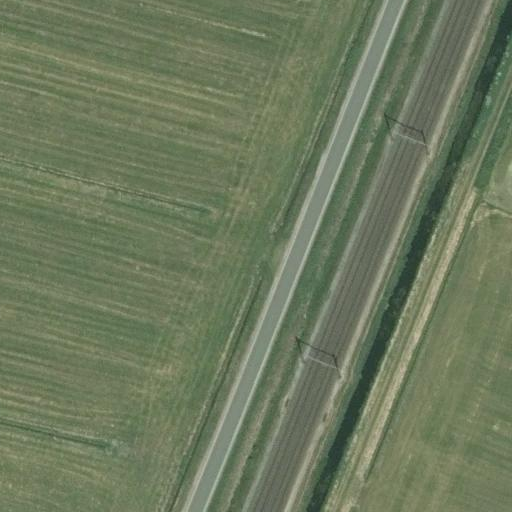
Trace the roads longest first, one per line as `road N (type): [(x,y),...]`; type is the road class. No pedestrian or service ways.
road 1 (unclassified): [(195,511),(396,0)]
road 2 (track): [(339,511),(511,79)]
